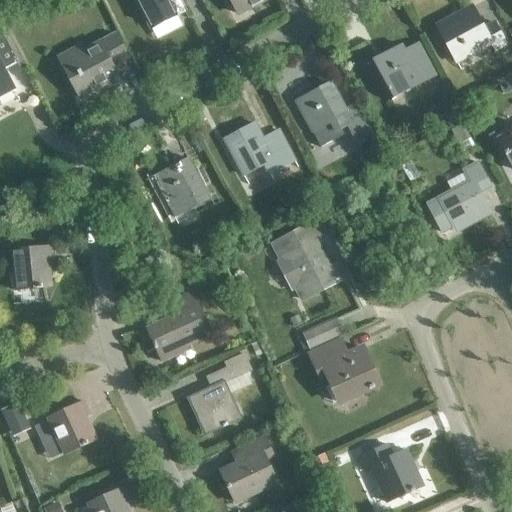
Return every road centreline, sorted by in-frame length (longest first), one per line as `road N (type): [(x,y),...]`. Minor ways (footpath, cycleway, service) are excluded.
road 1 (residential): [(107,344),(89,147),(352,0)]
road 2 (residential): [(491,511),(412,312),(497,265)]
road 3 (residential): [(184,511),(107,344)]
